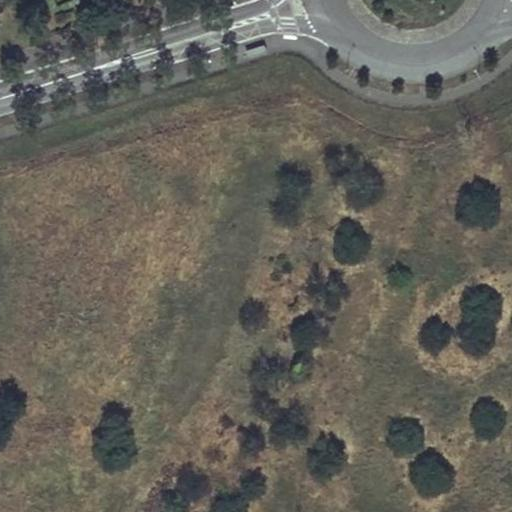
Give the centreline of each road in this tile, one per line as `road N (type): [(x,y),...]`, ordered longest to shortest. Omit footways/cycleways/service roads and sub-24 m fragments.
road 1 (tertiary): [(0,97),(317,0)]
road 2 (tertiary): [(319,0),(356,46),(408,65),(462,51),(505,0)]
